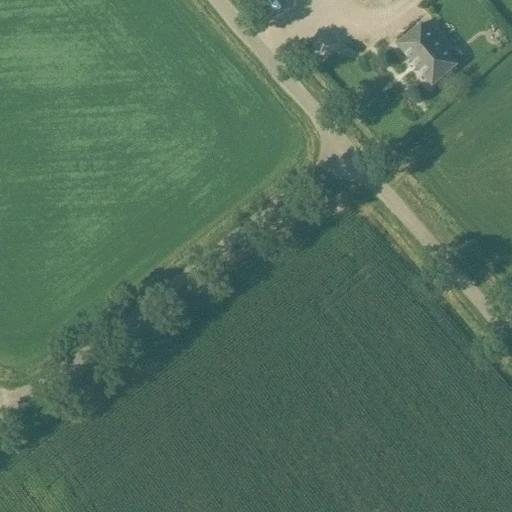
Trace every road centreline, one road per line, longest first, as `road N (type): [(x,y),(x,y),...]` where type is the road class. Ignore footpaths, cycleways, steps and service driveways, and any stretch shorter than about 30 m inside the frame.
road 1 (unclassified): [(0,418),(349,151)]
road 2 (unclassified): [(511,342),(349,151)]
road 3 (unclassified): [(349,151),(216,0)]
